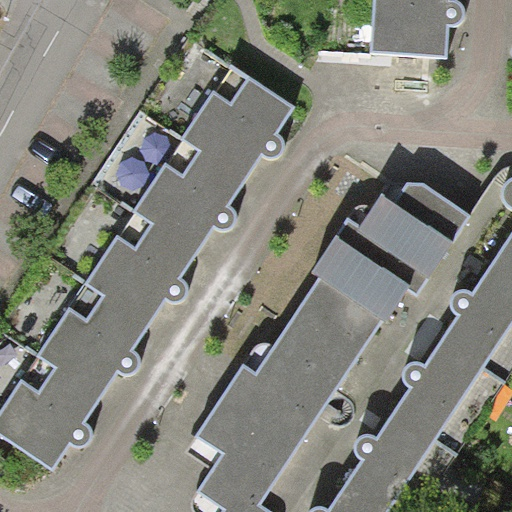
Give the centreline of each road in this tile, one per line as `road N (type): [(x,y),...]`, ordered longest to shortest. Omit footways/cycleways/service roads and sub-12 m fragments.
road 1 (residential): [(107,511),(229,290),(345,112),(478,122)]
road 2 (residential): [(0,136),(74,0)]
road 3 (residential): [(478,122),(491,0)]
